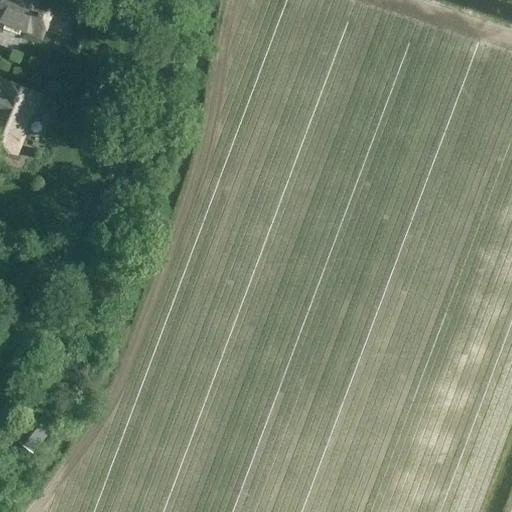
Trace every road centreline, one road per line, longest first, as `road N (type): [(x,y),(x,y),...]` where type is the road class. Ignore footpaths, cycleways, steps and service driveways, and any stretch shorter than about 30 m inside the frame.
road 1 (track): [(32,511),(109,405),(144,321),(200,154),(229,0)]
road 2 (track): [(397,0),(511,41)]
